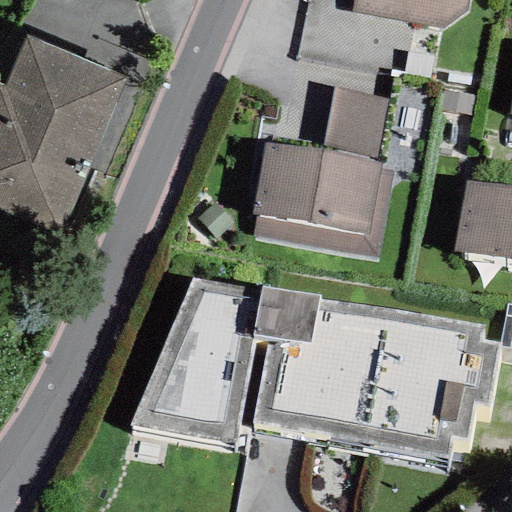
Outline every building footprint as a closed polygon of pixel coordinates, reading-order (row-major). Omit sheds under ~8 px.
[(468,0),(350,0),(348,12),(438,29),(467,11),(468,0)] [(0,211),(60,236),(125,77),(26,36),(5,86),(0,83),(0,211)] [(389,100),(332,88),(322,145),(377,157),(389,100)] [(443,91),(439,111),(470,117),(473,96),(443,91)] [(392,172),(378,169),(380,163),(263,143),(251,215),(254,215),(250,237),(377,259),(392,172)] [(511,190),(464,182),(452,253),(511,263),(511,190)] [(230,222),(214,204),(196,219),(212,238),(230,222)] [(320,296),(260,287),(260,292),(191,279),(128,427),(234,447),(239,420),(446,459),(450,438),(465,440),(471,405),(485,410),(497,345),(481,340),(483,327),(319,300),(320,296)] [(511,305),(506,305),(497,347),(511,350),(511,305)]
